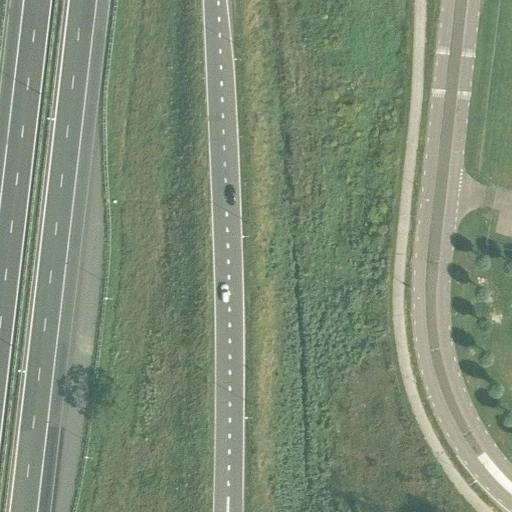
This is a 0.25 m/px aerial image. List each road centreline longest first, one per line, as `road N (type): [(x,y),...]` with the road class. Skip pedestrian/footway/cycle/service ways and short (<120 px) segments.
road 1 (tertiary): [(447,0),(419,259),(420,338),(452,433),(511,503)]
road 2 (motorway): [(29,511),(88,0)]
road 3 (motorway): [(226,511),(229,292),(214,0)]
road 4 (tertiary): [(511,474),(468,414),(442,309),(473,0)]
road 5 (motorway): [(31,0),(0,263)]
